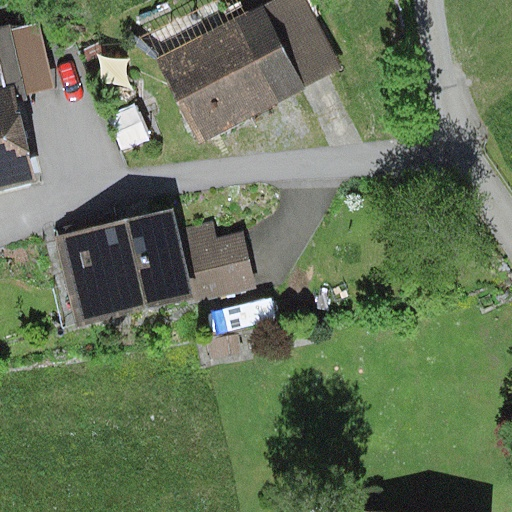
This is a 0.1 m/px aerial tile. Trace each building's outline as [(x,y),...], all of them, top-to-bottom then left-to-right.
[(308,0),(274,0),(263,5),(306,90),(344,70),(308,0)] [(263,5),(159,59),(203,142),(306,90),(263,5)] [(39,24),(10,30),(25,96),(54,91),(39,24)] [(10,30),(0,32),(0,191),(35,184),(16,98),(25,96),(10,30)] [(135,107),(107,119),(121,152),(149,140),(135,107)] [(171,211),(55,239),(76,328),(192,300),(175,230),(171,211)] [(211,221),(175,230),(192,300),(193,306),(256,292),(243,235),(216,241),(211,221)]
